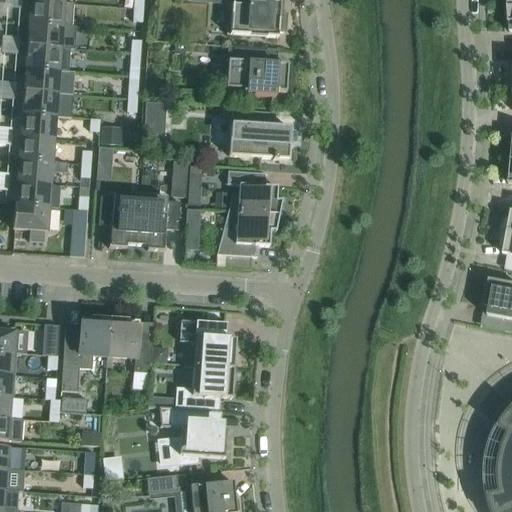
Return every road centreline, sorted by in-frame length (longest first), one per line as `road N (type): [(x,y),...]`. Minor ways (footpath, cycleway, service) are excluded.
road 1 (residential): [(420,511),(416,384),(460,208),(468,138),(465,0)]
road 2 (residential): [(323,0),(332,150),(294,293)]
road 3 (residential): [(294,293),(0,272)]
road 4 (residential): [(294,293),(277,365),(279,511)]
